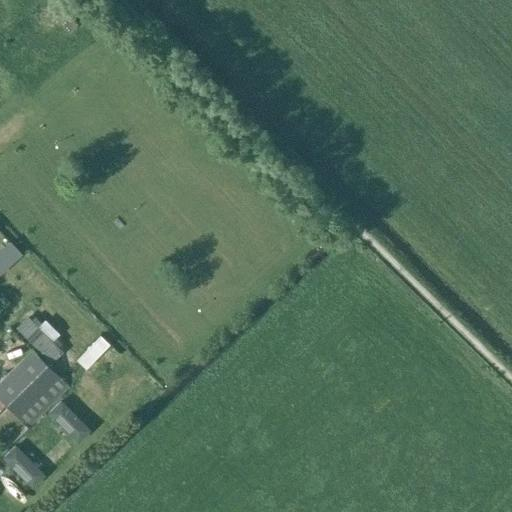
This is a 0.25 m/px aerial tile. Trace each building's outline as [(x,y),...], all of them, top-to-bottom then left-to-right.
[(2,223),(0,225),(0,238),(9,230),(2,223)] [(27,249),(10,265),(16,272),(34,256),(27,249)] [(52,275),(34,291),(41,298),(58,282),(52,275)] [(0,332),(25,309),(8,291),(0,298),(0,332)] [(76,300),(59,317),(66,324),(83,307),(76,300)] [(44,358),(57,348),(26,311),(14,321),(44,358)] [(101,326),(84,343),(90,350),(108,333),(101,326)] [(32,350),(0,382),(0,400),(27,427),(68,385),(60,377),(32,350)] [(0,428),(12,440),(20,432),(0,412),(0,428)] [(25,483),(38,476),(19,444),(6,452),(25,483)]
